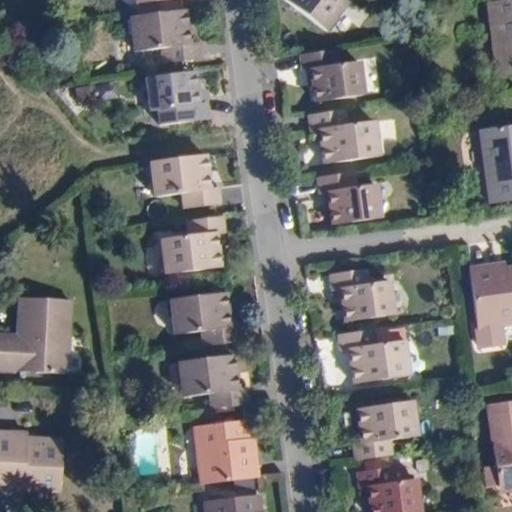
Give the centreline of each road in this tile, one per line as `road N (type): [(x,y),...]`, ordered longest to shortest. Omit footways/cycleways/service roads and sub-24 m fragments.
road 1 (residential): [(235,0),(273,261)]
road 2 (residential): [(273,261),(308,511)]
road 3 (residential): [(273,261),(511,235)]
